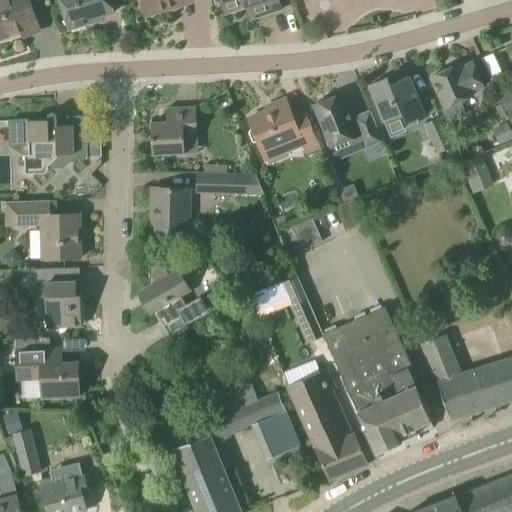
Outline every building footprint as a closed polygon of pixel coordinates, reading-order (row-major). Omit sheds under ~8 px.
[(0,0),(0,39),(39,27),(29,0),(0,0)] [(60,0),(69,30),(94,23),(102,20),(101,16),(114,13),(110,0),(60,0)] [(167,5),(181,0),(140,0),(145,16),(168,9),(167,5)] [(251,6),(255,19),(282,10),(279,0),(220,0),(225,15),(251,6)] [(466,112),(461,102),(474,96),(472,92),(484,87),(473,63),(461,68),(459,64),(431,77),(445,107),(442,108),(447,120),(452,122),(464,116),(466,112)] [(391,85),(389,79),(388,78),(370,86),(385,122),(403,115),(407,124),(425,116),(409,77),(391,85)] [(506,110),(511,107),(511,92),(500,98),(506,110)] [(383,142),(371,112),(352,119),(342,94),(314,106),(331,148),(362,135),(367,148),(383,142)] [(250,133),(254,141),(258,142),(266,160),(304,145),(307,153),(320,147),(307,114),(294,119),(286,99),(272,105),(274,109),(249,119),(253,129),(250,133)] [(153,155),(155,155),(186,154),(185,136),(198,135),(197,108),(176,109),(176,110),(168,111),(168,109),(167,109),(167,122),(152,123),(153,155)] [(48,120),(10,121),(11,148),(25,157),(26,175),(45,174),(49,169),(47,168),(60,155),(73,155),(73,160),(89,160),(87,116),(72,117),(72,125),(58,126),(58,117),(57,115),(56,114),(54,113),(52,113),(50,113),(49,115),(48,116),(48,118),(48,120)] [(441,118),(425,125),(438,154),(454,147),(441,118)] [(511,131),(508,123),(493,130),(500,145),(511,139),(511,131)] [(473,194),(494,186),(482,154),(460,162),(473,194)] [(204,174),(204,172),(198,172),(197,193),(265,195),(256,174),(204,174)] [(153,188),(153,189),(152,206),(155,206),(155,231),(152,231),(152,232),(189,233),(190,189),(153,188)] [(364,223),(353,199),(359,197),(355,188),(343,194),(346,201),(334,206),(346,231),(364,223)] [(51,215),(50,201),(5,202),(6,227),(42,226),(43,259),(81,258),(80,215),(51,215)] [(302,251),(322,242),(312,218),(292,227),(302,251)] [(187,326),(188,325),(209,314),(201,298),(187,306),(182,298),(192,292),(179,268),(169,274),(158,256),(151,256),(150,287),(138,294),(151,317),(154,314),(159,323),(179,312),(187,326)] [(82,327),(81,296),(77,296),(76,268),(33,269),(33,298),(47,298),(47,328),(82,327)] [(324,337),(298,277),(250,295),(256,308),(286,296),(307,344),(324,337)] [(391,377),(409,369),(413,367),(386,307),(324,334),(376,452),(377,452),(402,441),(385,401),(399,395),(391,377)] [(511,358),(490,365),(461,374),(445,336),(424,343),(439,381),(451,419),(511,400),(511,358)] [(42,380),(43,398),(80,397),(79,363),(51,364),(51,349),(17,350),(18,380),(42,380)] [(369,464),(361,446),(355,432),(348,436),(329,393),(334,391),(333,389),(336,388),(328,369),(288,387),(318,452),(331,480),(369,464)] [(417,428),(432,421),(409,369),(391,377),(399,395),(385,401),(402,441),(419,434),(417,428)] [(301,447),(287,411),(280,393),(204,422),(209,435),(172,450),(198,511),(242,511),(213,440),(256,423),(270,459),(301,447)] [(6,414),(7,429),(21,429),(21,414),(6,414)] [(42,472),(31,430),(13,434),(14,436),(4,439),(10,451),(17,449),(24,477),(42,472)] [(0,500),(0,511),(22,511),(18,495),(12,472),(4,454),(0,455),(0,487),(3,499),(0,500)] [(511,511),(511,474),(457,496),(415,511),(511,511)] [(88,490),(84,477),(54,484),(53,478),(41,481),(48,511),(84,511),(87,510),(82,491),(88,490)]
